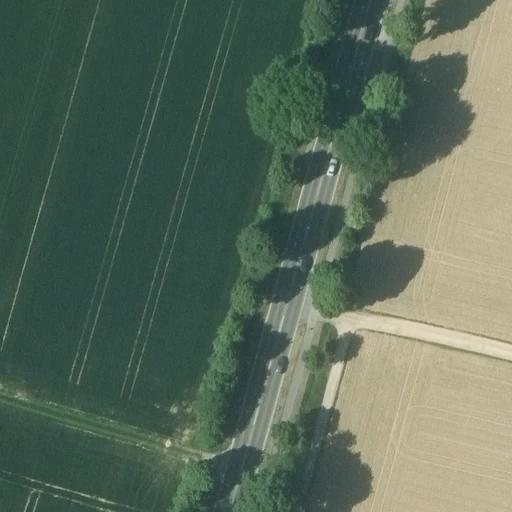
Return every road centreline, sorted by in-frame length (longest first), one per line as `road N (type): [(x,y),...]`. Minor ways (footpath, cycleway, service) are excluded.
road 1 (primary): [(371,0),(231,511)]
road 2 (track): [(0,405),(242,472)]
road 3 (track): [(299,511),(352,323)]
road 4 (track): [(352,323),(511,360)]
